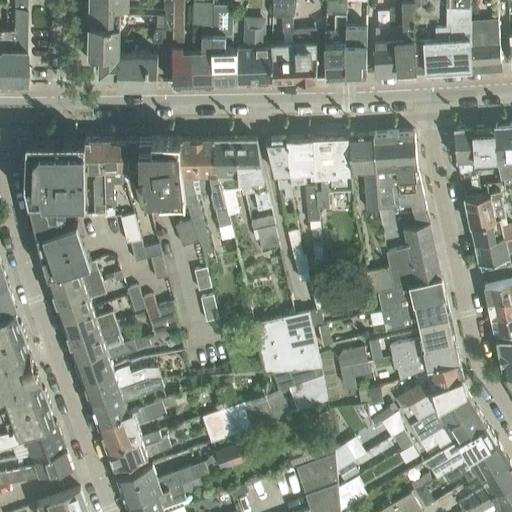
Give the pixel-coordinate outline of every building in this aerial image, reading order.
[(0,82),(25,83),(25,78),(26,0),(15,0),(15,28),(0,26),(0,82)] [(184,0),(174,0),(174,7),(174,17),(173,28),(172,49),(173,81),(193,80),(192,46),(184,46),(184,10),(184,7),(184,0)] [(201,46),(192,46),(193,80),(213,80),(213,50),(214,0),(193,0),(194,22),(201,22),(201,46)] [(213,80),(238,79),(237,37),(224,37),(224,28),(233,28),(233,0),(214,0),(213,50),(213,80)] [(282,13),(294,13),(296,13),(297,1),(297,0),(272,0),(272,13),(282,13)] [(403,0),(404,22),(397,23),(397,34),(399,70),(416,69),(416,67),(414,35),(414,0),(403,0)] [(414,0),(414,35),(416,67),(427,66),(427,68),(439,67),(454,67),(453,45),(459,45),(459,48),(471,48),(471,31),(472,31),(472,9),(472,0),(414,0)] [(472,0),(472,9),(498,7),(498,0),(472,0)] [(100,52),(100,65),(100,69),(104,69),(118,69),(118,80),(157,81),(158,51),(119,50),(120,12),(120,7),(91,7),(90,11),(90,51),(100,52)] [(472,31),(471,31),(471,48),(472,65),(502,64),(498,7),(472,9),(472,31)] [(376,36),(375,72),(399,70),(397,34),(397,23),(396,8),(389,8),(390,13),(390,23),(376,24),(376,36)] [(326,41),(325,41),(326,74),(347,73),(346,39),(347,39),(347,24),(347,20),(347,11),(335,11),(335,29),(326,29),(326,41)] [(282,27),(295,27),(294,13),(282,13),(282,27)] [(347,39),(346,39),(347,73),(367,72),(368,20),(347,20),(347,24),(347,39)] [(242,37),(237,37),(238,79),(242,79),(255,78),(254,42),(255,22),(243,21),(242,37)] [(255,22),(254,42),(255,78),(273,78),(273,77),(274,77),(273,42),(273,36),(265,36),(266,22),(255,22)] [(295,27),(295,34),(296,76),(317,75),(317,38),(317,27),(295,27)] [(273,36),(273,42),(274,77),(296,76),(295,34),(273,34),(273,36)] [(134,50),(134,38),(126,38),(125,50),(134,50)] [(459,45),(453,45),(454,67),(472,65),(471,48),(459,48),(459,45)] [(511,121),(495,123),(497,156),(499,165),(504,185),(511,184),(511,121)] [(495,123),(473,124),(473,150),(476,167),(499,165),(497,156),(495,123)] [(473,124),(455,125),(457,157),(461,174),(468,173),(471,186),(478,185),(476,167),(473,150),(473,124)] [(413,210),(427,207),(418,164),(415,128),(394,129),(399,204),(412,203),(413,210)] [(394,129),(374,131),(379,206),(399,204),(394,129)] [(368,207),(379,206),(374,131),(350,132),(352,168),(365,168),(368,207)] [(354,187),(352,168),(350,132),(315,133),(316,172),(321,172),(322,188),(317,188),(319,206),(330,205),(329,189),(354,187)] [(311,134),(290,135),(293,180),(306,179),(305,169),(311,168),(311,178),(317,177),(316,173),(316,172),(315,133),(313,134),(313,133),(311,133),(311,134)] [(287,135),(268,135),(268,139),(276,171),(277,171),(279,186),(285,185),(286,195),(293,195),(292,180),(293,180),(290,135),(290,134),(287,134),(287,135)] [(140,136),(123,136),(124,166),(130,166),(140,204),(149,202),(148,199),(150,199),(141,163),(141,135),(140,135),(140,136)] [(187,189),(181,136),(181,135),(152,136),(141,135),(141,163),(150,199),(162,198),(188,197),(187,189)] [(86,167),(88,167),(87,136),(27,137),(25,179),(44,259),(49,273),(51,272),(79,263),(88,260),(92,258),(78,217),(59,223),(58,219),(58,209),(67,209),(67,196),(87,196),(86,167)] [(95,202),(106,202),(104,136),(87,136),(88,167),(97,166),(97,177),(95,177),(95,202)] [(104,136),(106,202),(106,206),(116,206),(116,182),(124,182),(124,166),(123,136),(104,136)] [(187,189),(188,197),(190,204),(192,213),(193,215),(199,236),(204,250),(212,248),(202,212),(197,189),(206,190),(197,155),(197,136),(181,136),(187,189)] [(213,191),(218,214),(221,225),(231,222),(229,212),(218,165),(216,165),(215,136),(197,136),(197,155),(206,190),(213,191)] [(237,136),(215,136),(216,165),(218,165),(229,212),(240,209),(234,186),(242,185),(237,136)] [(259,207),(272,204),(257,136),(237,136),(242,185),(243,191),(255,189),(259,207)] [(319,206),(317,188),(317,184),(306,185),(309,219),(320,218),(319,206)] [(503,188),(465,194),(475,242),(495,238),(511,234),(511,224),(509,210),(508,211),(503,188)] [(135,209),(121,212),(127,240),(131,239),(135,258),(147,256),(146,255),(143,243),(141,236),(135,209)] [(274,212),(252,217),(254,227),(256,237),(260,236),(262,247),(281,243),(274,212)] [(199,236),(193,215),(175,221),(183,242),(199,236)] [(442,274),(430,220),(404,226),(407,244),(416,280),(442,274)] [(295,256),(303,254),(298,226),(289,228),(295,256)] [(511,234),(495,238),(475,242),(479,261),(482,269),(511,262),(508,249),(511,248),(511,234)] [(159,239),(143,243),(146,255),(150,254),(162,251),(159,239)] [(387,248),(390,264),(394,285),(416,280),(407,244),(387,248)] [(324,245),(313,246),(315,270),(330,266),(324,245)] [(168,273),(162,251),(150,254),(156,276),(168,273)] [(305,254),(303,254),(295,256),(300,276),(306,278),(310,278),(305,254)] [(0,288),(10,285),(3,263),(0,264),(0,288)] [(56,293),(56,294),(102,278),(99,267),(82,272),(79,263),(51,272),(52,275),(50,278),(53,284),(55,285),(58,293),(56,293)] [(213,284),(208,264),(195,267),(200,288),(213,284)] [(379,289),(394,285),(390,264),(367,269),(371,290),(379,289)] [(116,278),(125,276),(122,267),(113,270),(116,278)] [(334,272),(311,277),(314,291),(337,286),(334,272)] [(383,308),(446,293),(442,274),(416,280),(394,285),(379,289),(383,308)] [(511,276),(485,283),(489,300),(511,295),(511,276)] [(64,312),(65,314),(93,304),(90,295),(106,290),(102,278),(56,294),(56,295),(58,294),(61,301),(59,304),(61,310),(64,312)] [(138,282),(128,285),(136,308),(146,305),(143,294),(138,282)] [(356,282),(337,286),(340,301),(359,297),(356,282)] [(0,311),(17,306),(10,285),(0,288),(0,311)] [(155,332),(180,327),(174,298),(157,303),(153,291),(143,294),(146,305),(155,332)] [(220,315),(215,291),(201,294),(207,318),(220,315)] [(446,293),(383,308),(386,319),(417,312),(419,323),(451,316),(446,293)] [(511,295),(489,300),(492,316),(511,311),(511,295)] [(70,335),(116,319),(113,308),(96,314),(93,304),(65,314),(66,316),(64,319),(66,325),(69,327),(71,334),(70,335)] [(313,323),(319,322),(324,321),(321,305),(317,306),(309,308),(313,323)] [(17,307),(17,306),(0,311),(0,398),(12,431),(57,419),(57,418),(54,419),(50,406),(52,406),(45,385),(43,386),(40,378),(42,378),(37,366),(39,361),(35,359),(34,355),(31,348),(29,348),(26,340),(28,340),(21,320),(19,320),(15,308),(17,307)] [(295,311),(254,320),(266,369),(273,369),(322,364),(319,351),(313,323),(309,308),(295,311)] [(495,332),(511,328),(511,311),(492,316),(495,332)] [(456,338),(451,316),(419,323),(422,335),(391,342),(393,353),(456,338)] [(116,319),(70,335),(70,336),(72,335),(74,343),(73,345),(75,351),(78,353),(79,356),(77,356),(77,358),(124,341),(116,319)] [(328,320),(324,321),(319,322),(323,342),(333,340),(328,320)] [(511,332),(496,336),(500,354),(511,351),(511,332)] [(83,372),(84,376),(115,366),(112,357),(137,348),(151,343),(148,335),(134,337),(124,341),(77,358),(83,372)] [(428,364),(460,357),(456,338),(393,353),(395,364),(398,363),(401,376),(428,364)] [(343,349),(338,355),(340,365),(352,362),(367,359),(364,344),(343,349)] [(511,351),(500,354),(504,373),(511,372),(511,351)] [(421,380),(396,394),(402,404),(409,400),(433,385),(432,381),(464,374),(460,357),(428,364),(431,374),(421,380)] [(352,362),(340,365),(344,382),(349,387),(357,386),(354,374),(352,362)] [(145,367),(131,371),(129,364),(116,369),(115,366),(84,376),(86,381),(91,397),(148,377),(152,376),(162,376),(159,367),(145,367)] [(289,384),(323,372),(322,364),(273,369),(280,387),(281,386),(289,384)] [(323,372),(289,384),(298,408),(328,398),(323,372)] [(409,400),(402,404),(409,414),(415,410),(419,416),(438,405),(437,402),(443,399),(444,401),(468,389),(464,374),(432,381),(433,385),(409,400)] [(165,384),(162,376),(152,376),(148,377),(91,397),(99,419),(130,408),(126,397),(165,384)] [(233,381),(221,385),(228,405),(239,401),(233,381)] [(380,383),(368,385),(370,399),(382,398),(380,383)] [(281,386),(280,387),(239,401),(228,405),(204,413),(213,439),(290,411),(281,386)] [(448,419),(475,402),(468,389),(444,401),(443,399),(437,402),(438,405),(428,411),(411,421),(421,437),(448,421),(448,419)] [(99,419),(109,446),(143,434),(138,420),(166,410),(165,407),(179,402),(175,392),(162,397),(130,408),(99,419)] [(448,421),(421,437),(427,447),(438,440),(441,444),(457,434),(458,437),(486,420),(485,418),(475,402),(448,419),(448,421)] [(383,406),(371,414),(375,420),(379,419),(382,417),(389,413),(384,405),(383,406)] [(329,408),(316,410),(319,423),(332,421),(329,408)] [(29,439),(34,452),(65,442),(57,419),(12,431),(0,433),(0,448),(2,448),(29,439)] [(448,456),(432,465),(437,473),(443,470),(497,437),(487,421),(486,420),(458,437),(459,438),(443,447),(448,456)] [(143,434),(109,446),(116,465),(161,449),(172,445),(168,434),(162,436),(159,428),(143,434)] [(389,450),(414,447),(412,429),(387,432),(389,450)] [(323,432),(287,445),(293,463),(296,462),(330,450),(323,432)] [(216,448),(204,459),(208,470),(222,465),(263,450),(257,433),(216,448)] [(497,437),(443,470),(449,480),(464,471),(469,479),(480,472),(481,475),(509,458),(507,455),(497,437)] [(345,440),(335,445),(336,448),(338,466),(352,457),(354,456),(345,440)] [(39,465),(1,472),(0,472),(0,482),(3,482),(40,474),(60,468),(73,464),(65,442),(34,452),(39,465)] [(311,507),(295,511),(343,511),(343,507),(340,484),(338,466),(336,448),(330,450),(296,462),(306,490),(305,491),(311,507)] [(352,457),(338,466),(344,476),(359,467),(352,457)] [(486,483),(465,496),(470,504),(511,479),(511,462),(510,459),(509,458),(481,475),(482,475),(486,483)] [(120,472),(119,473),(128,499),(180,480),(193,476),(189,465),(158,476),(152,460),(120,472)] [(428,471),(412,481),(415,487),(423,481),(431,477),(428,471)] [(180,480),(128,499),(133,511),(158,511),(164,510),(183,503),(185,502),(181,492),(184,491),(207,483),(203,472),(193,476),(180,480)] [(461,510),(457,511),(495,511),(501,509),(511,502),(511,479),(470,504),(461,510)] [(347,480),(340,484),(343,507),(358,498),(347,480)] [(245,481),(230,486),(233,495),(248,490),(245,481)] [(423,481),(415,487),(418,492),(425,493),(427,487),(423,481)] [(67,489),(37,500),(41,511),(81,511),(89,509),(80,484),(67,489)] [(424,511),(421,507),(411,489),(372,511),(424,511)] [(451,494),(442,499),(448,509),(449,511),(457,511),(461,510),(451,494)] [(503,511),(511,511),(511,502),(501,509),(503,511)]
